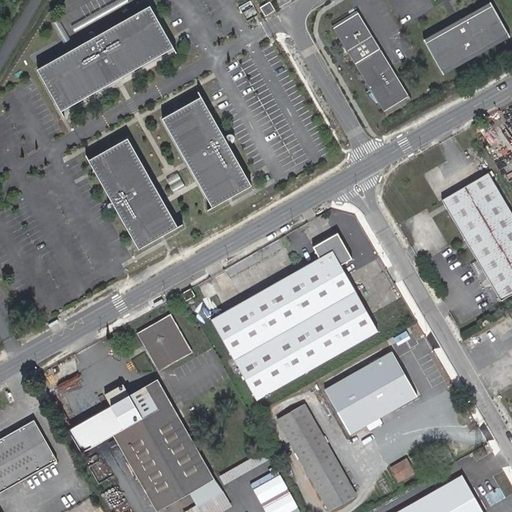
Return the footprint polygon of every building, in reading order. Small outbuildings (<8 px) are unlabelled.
[(270,1),(260,7),(266,16),(276,11),(270,1)] [(424,42),(442,72),(508,34),(491,4),(424,42)] [(173,47),(149,5),(36,70),(60,112),(111,82),(109,78),(120,72),(122,76),(173,47)] [(359,12),(332,28),(370,91),(366,93),(374,102),(376,101),(381,110),(408,94),(359,12)] [(200,95),(162,118),(184,156),(188,154),(194,165),(190,167),(212,206),(252,184),(227,142),(224,144),(222,139),(225,137),(200,95)] [(511,138),(503,123),(487,132),(498,151),(511,142),(511,138)] [(127,137),(88,160),(139,248),(178,226),(156,187),(152,189),(145,179),(150,176),(127,137)] [(442,201),(501,301),(511,294),(511,214),(488,173),(442,201)] [(319,258),(211,319),(257,400),(378,331),(340,265),(352,258),(338,233),(313,247),(319,258)] [(195,295),(191,288),(182,293),(186,301),(195,295)] [(140,333),(146,344),(142,347),(145,351),(149,349),(160,368),(190,351),(170,316),(140,333)] [(325,389),(350,435),(417,396),(392,352),(325,389)] [(46,381),(41,373),(32,378),(37,386),(46,381)] [(114,433),(157,511),(214,478),(159,378),(112,405),(124,427),(114,433)] [(106,394),(112,405),(130,394),(124,384),(106,394)] [(304,404),(277,419),(330,511),(356,496),(304,404)] [(112,405),(68,429),(81,451),(114,433),(124,427),(112,405)] [(34,420),(0,439),(0,511),(1,511),(0,509),(0,491),(57,459),(34,420)] [(226,484),(271,458),(266,451),(221,477),(226,484)] [(407,460),(393,468),(399,480),(414,472),(407,460)] [(462,474),(457,477),(463,487),(468,484),(462,474)] [(463,487),(457,477),(396,511),(483,511),(468,484),(463,487)] [(229,504),(225,498),(217,502),(221,509),(229,504)]
